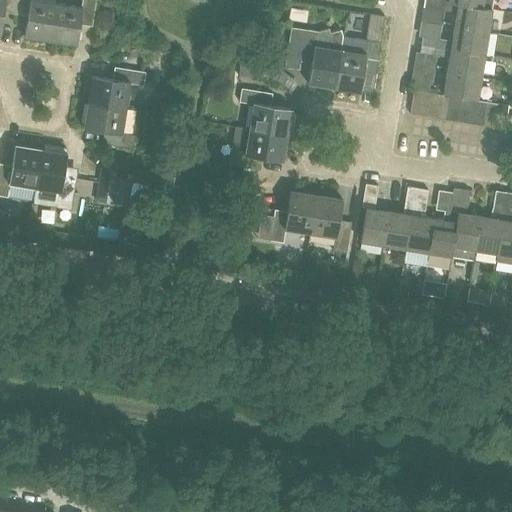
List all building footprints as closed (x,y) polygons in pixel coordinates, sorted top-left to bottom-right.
[(0,0),(0,16),(1,11),(12,13),(14,0),(0,0)] [(21,36),(47,41),(53,3),(34,0),(14,0),(12,13),(24,15),(21,36)] [(79,0),(78,7),(53,3),(47,41),(73,45),(77,24),(89,26),(93,0),(79,0)] [(422,0),(421,7),(440,10),(441,3),(481,10),(490,11),(492,0),(422,0)] [(441,3),(440,10),(454,13),(452,28),(487,34),(490,11),(481,10),(441,3)] [(338,52),(332,89),(358,93),(358,89),(361,73),(373,75),(382,17),(370,16),(366,41),(340,37),(338,52)] [(289,27),(282,67),(295,70),(297,62),(309,64),(305,85),(332,89),(338,52),(340,37),(338,29),(327,32),(326,29),(315,32),(289,27)] [(435,40),(420,38),(419,45),(483,56),(487,34),(452,28),(450,42),(435,40)] [(447,59),(445,73),(480,79),(483,56),(419,45),(418,54),(432,57),(433,56),(447,59)] [(238,75),(247,76),(247,64),(239,63),(238,75)] [(85,93),(84,102),(122,108),(126,83),(140,86),(142,72),(114,67),(112,79),(82,74),(79,92),(85,93)] [(445,73),(441,95),(448,97),(460,99),(472,101),(476,101),(480,79),(445,73)] [(428,85),(413,83),(408,115),(420,117),(423,93),(427,93),(428,85)] [(240,89),(238,102),(252,105),(247,129),(285,136),(286,134),(291,135),(295,113),(289,112),(290,110),(267,106),(270,94),(240,89)] [(420,117),(432,119),(436,95),(427,93),(423,93),(420,117)] [(441,95),(436,95),(432,119),(444,121),(448,97),(441,95)] [(444,121),(456,123),(460,99),(448,97),(444,121)] [(472,101),(460,99),(456,123),(468,125),(472,101)] [(468,125),(481,127),(484,103),(476,101),(472,101),(468,125)] [(118,133),(122,108),(84,102),(79,128),(100,131),(98,144),(129,149),(131,136),(118,133)] [(493,129),(497,105),(484,103),(481,127),(493,129)] [(285,136),(247,129),(233,127),(229,151),(227,166),(258,171),(260,159),(281,163),(285,136)] [(0,195),(5,196),(7,181),(32,185),(38,149),(16,146),(16,145),(12,144),(10,153),(8,165),(8,169),(0,167),(0,195)] [(32,200),(32,203),(33,203),(33,202),(71,208),(77,172),(64,170),(64,165),(66,153),(65,153),(66,148),(44,144),(43,150),(38,149),(32,185),(34,186),(32,200)] [(100,169),(98,182),(117,185),(118,179),(101,162),(100,169)] [(357,243),(380,247),(386,212),(372,210),(376,186),(363,184),(360,207),(363,208),(357,243)] [(399,214),(386,212),(380,247),(403,250),(413,188),(404,186),(399,214)] [(403,250),(426,254),(432,219),(421,217),(425,190),(413,188),(403,250)] [(469,191),(452,188),(449,207),(457,209),(450,249),(449,258),(471,261),(473,252),(478,218),(465,216),(469,191)] [(283,230),(308,234),(314,196),(288,191),(284,212),(272,210),(267,241),(281,243),(283,230)] [(478,218),(473,252),(495,256),(505,194),(494,192),(491,210),(495,211),(493,220),(490,219),(478,218)] [(511,223),(510,223),(511,214),(511,213),(511,194),(505,194),(495,256),(495,261),(511,263),(511,223)] [(343,254),(348,224),(336,222),(340,200),(314,196),(308,234),(332,238),(329,252),(343,254)] [(447,221),(432,219),(426,254),(449,258),(450,249),(457,209),(449,207),(447,221)] [(423,279),(411,277),(408,290),(420,292),(423,279)] [(422,293),(425,294),(443,297),(445,283),(424,279),(422,293)] [(460,291),(446,288),(444,297),(459,300),(460,291)]
